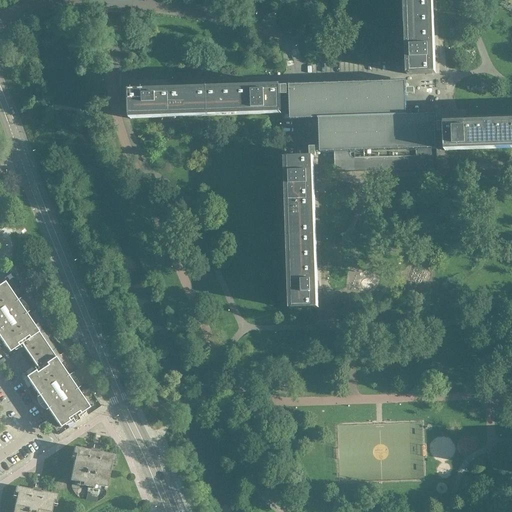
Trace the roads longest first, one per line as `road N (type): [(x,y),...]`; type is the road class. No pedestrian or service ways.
road 1 (tertiary): [(169,511),(22,155)]
road 2 (unknown): [(284,71),(120,79)]
